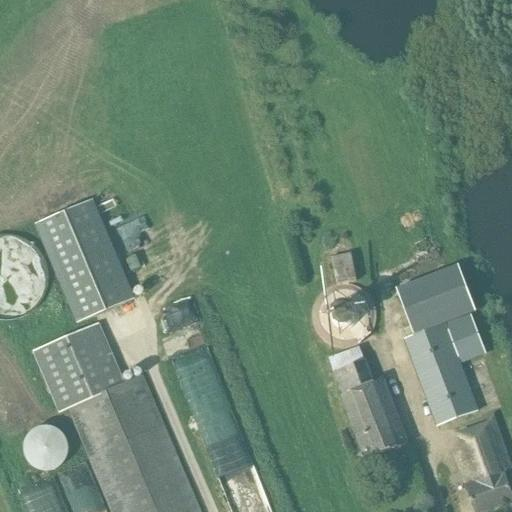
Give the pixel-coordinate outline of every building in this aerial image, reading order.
[(35,226),(64,294),(77,325),(133,301),(90,202),(35,226)] [(141,232),(123,239),(135,268),(152,261),(141,232)] [(0,320),(3,321),(11,321),(18,319),(24,316),(30,313),(36,308),(40,302),(44,295),(47,287),(47,278),(47,270),(44,262),(40,255),(35,249),(30,244),(24,240),(17,238),(10,236),(2,236),(0,236),(0,320)] [(341,285),(350,283),(355,282),(350,255),(332,258),(337,286),(341,285)] [(487,355),(471,316),(476,314),(458,266),(397,289),(414,337),(404,340),(437,428),(480,413),(461,365),(487,355)] [(354,285),(351,285),(347,285),(344,285),(341,285),(337,286),(334,287),(328,290),(326,291),(323,293),(318,299),(316,302),(314,307),(313,310),(313,315),(313,321),(314,326),(316,330),(318,334),(320,336),(322,339),(324,340),(328,343),(333,346),(336,347),(339,348),(344,349),(348,348),(355,345),(358,344),(361,345),(372,335),(371,333),(373,331),(374,328),(376,324),(376,318),(376,314),(375,309),(373,304),(370,298),(367,295),(362,289),(359,287),(357,286),(354,285)] [(199,511),(142,378),(124,386),(98,325),(32,354),(59,415),(69,411),(112,511),(199,511)] [(383,381),(374,385),(361,348),(328,360),(342,397),(367,462),(408,446),(383,381)] [(171,358),(229,509),(255,499),(201,360),(185,366),(181,354),(171,358)] [(489,511),(511,504),(511,496),(505,476),(511,473),(511,465),(495,414),(485,417),(487,423),(455,434),(460,447),(455,449),(467,487),(476,511),(489,511)] [(49,429),(44,428),(41,429),(37,430),(33,431),(30,434),(27,437),(25,440),(23,443),(22,447),(22,451),(22,455),(23,459),(25,462),(27,466),(30,469),(33,471),(37,472),(41,474),(45,474),(49,473),(52,472),(56,471),(59,469),(62,466),(64,462),(66,459),(67,455),(67,451),(67,447),(66,443),(64,440),(62,437),(59,434),(56,431),(52,430),(49,429)] [(61,511),(52,487),(23,498),(28,511),(61,511)]
